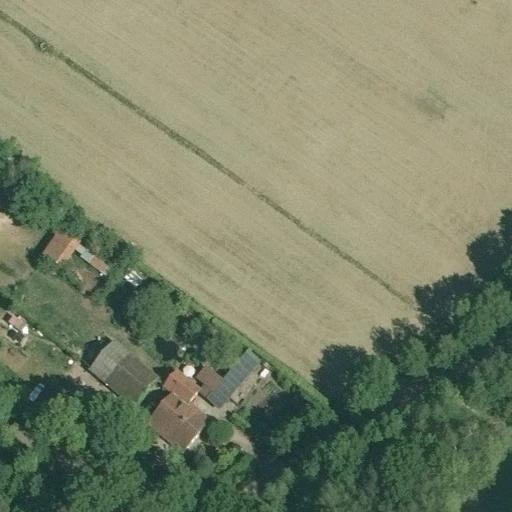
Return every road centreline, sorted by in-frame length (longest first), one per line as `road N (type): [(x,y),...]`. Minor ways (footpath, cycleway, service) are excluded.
road 1 (unclassified): [(231,511),(294,466),(511,344)]
road 2 (unclassified): [(129,511),(0,421)]
